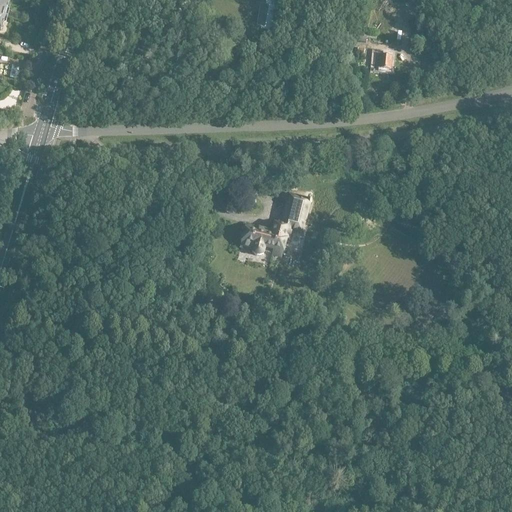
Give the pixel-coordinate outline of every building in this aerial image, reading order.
[(0,0),(0,15),(6,17),(8,11),(7,11),(10,2),(4,0),(0,0)] [(260,2),(258,25),(272,26),(273,3),(260,2)] [(377,34),(364,32),(363,37),(376,40),(377,34)] [(377,57),(375,70),(390,72),(392,58),(377,57)] [(408,188),(403,184),(395,197),(401,200),(408,188)] [(281,219),(272,253),(284,256),(287,244),(290,245),(293,234),(302,236),(310,204),(309,204),(311,203),(310,199),(307,201),(287,194),(281,219)] [(272,253),(281,219),(279,218),(277,225),(273,224),(271,232),(262,230),(262,231),(250,228),(244,248),(252,251),(252,253),(254,256),(257,257),(258,257),(260,257),(261,257),(264,256),(265,252),(272,253)] [(393,230),(421,245),(430,229),(416,221),(414,224),(413,223),(412,225),(398,218),(393,230)]
